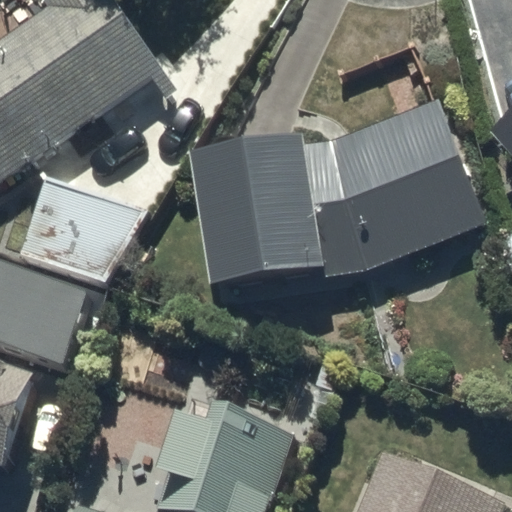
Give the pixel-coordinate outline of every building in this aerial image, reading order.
[(0,44),(0,186),(168,70),(119,0),(47,0),(53,7),(0,44)] [(369,261),(487,214),(441,100),(328,143),(199,162),(218,284),(369,261)] [(51,178),(25,254),(111,282),(152,211),(51,178)] [(58,320),(44,360),(70,370),(84,329),(58,320)] [(0,463),(9,466),(38,376),(0,363),(0,463)] [(271,511),(297,434),(197,402),(161,511),(100,511),(83,506),(80,511),(271,511)] [(507,511),(511,504),(387,453),(362,511),(507,511)]
